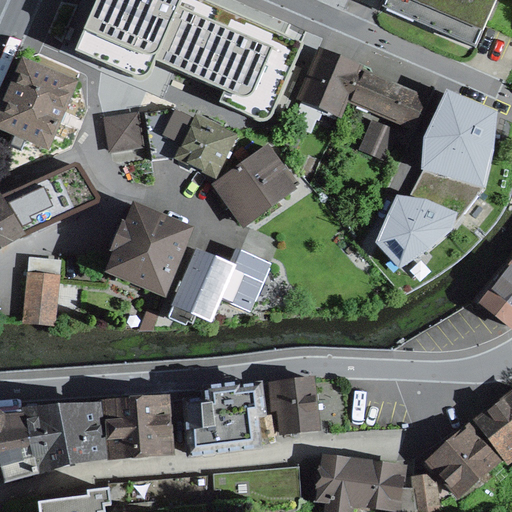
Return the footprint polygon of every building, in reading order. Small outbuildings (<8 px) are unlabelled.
[(274,126),(279,121),(309,45),(206,0),(94,0),(70,60),(134,89),(143,88),(152,85),(160,87),(170,91),(175,83),(218,100),(213,111),(254,129),(261,130),(268,129),(274,126)] [(388,0),(383,12),(478,54),(500,0),(388,0)] [(415,132),(428,103),(411,95),(409,92),(320,50),(297,103),(342,122),(349,104),(415,132)] [(23,64),(0,118),(0,128),(19,136),(18,137),(15,136),(10,147),(21,151),(25,140),(24,140),(24,139),(47,148),(74,86),(23,64)] [(423,143),(421,176),(482,193),(485,194),(494,157),(498,117),(446,95),(423,143)] [(217,183),(238,138),(196,117),(195,119),(176,110),(145,114),(152,162),(176,159),(174,162),(217,183)] [(139,113),(105,118),(109,155),(144,149),(139,113)] [(373,122),(359,151),(382,162),(396,132),(373,122)] [(299,192),(270,147),(212,187),(245,232),(299,192)] [(0,254),(22,241),(23,242),(33,237),(37,240),(46,235),(47,231),(99,205),(100,200),(81,167),(75,165),(3,199),(0,193),(0,254)] [(482,193),(421,176),(408,200),(426,203),(459,217),(457,224),(482,193)] [(459,217),(426,203),(408,200),(397,199),(376,248),(399,273),(430,254),(454,234),(457,224),(459,217)] [(195,233),(133,206),(125,226),(123,225),(110,257),(112,258),(103,279),(166,305),(195,233)] [(196,321),(211,327),(223,302),(252,315),(272,266),(236,249),(229,265),(198,251),(168,321),(186,329),(188,325),(193,327),(196,321)] [(28,259),(27,274),(60,277),(61,261),(28,259)] [(511,264),(479,307),(511,333),(511,264)] [(60,277),(27,274),(24,325),(55,328),(60,277)] [(316,379),(269,385),(272,414),(278,413),(280,439),(322,434),(316,379)] [(205,397),(183,399),(188,462),(263,453),(258,418),(260,418),(267,417),(264,386),(243,388),(242,387),(205,392),(205,397)] [(511,393),(474,423),(508,467),(511,464),(511,393)] [(172,400),(102,407),(108,464),(176,459),(172,400)] [(102,407),(21,413),(39,478),(108,464),(102,407)] [(0,414),(0,473),(4,490),(39,480),(39,478),(21,413),(0,414)] [(262,441),(274,439),(271,416),(267,417),(260,418),(262,441)] [(469,426),(424,465),(459,501),(502,462),(469,426)] [(408,469),(322,458),(315,505),(326,508),(325,511),(354,511),(363,511),(419,511),(412,479),(407,479),(408,469)] [(441,511),(433,476),(412,479),(419,511),(441,511)] [(88,503),(38,509),(38,511),(106,511),(111,511),(109,495),(86,498),(88,503)]
